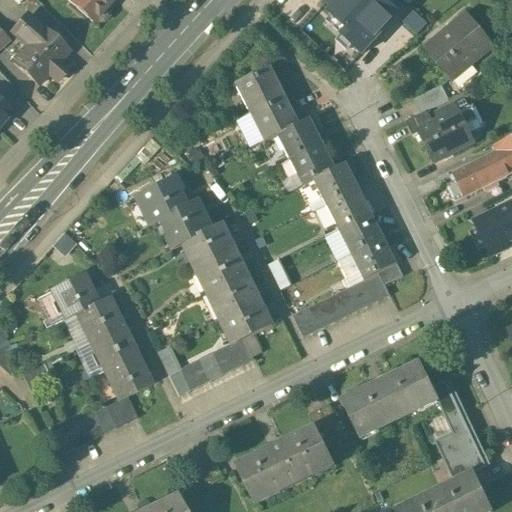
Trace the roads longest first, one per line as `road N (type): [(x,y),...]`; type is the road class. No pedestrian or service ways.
road 1 (residential): [(24,511),(452,303)]
road 2 (secondary): [(0,232),(212,0)]
road 3 (residential): [(351,102),(452,303)]
road 4 (residential): [(452,303),(511,429)]
